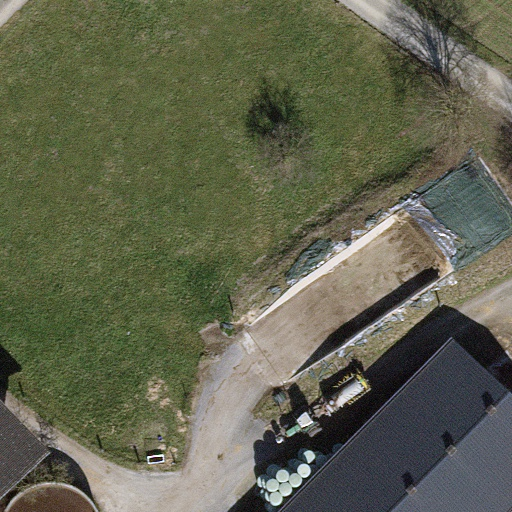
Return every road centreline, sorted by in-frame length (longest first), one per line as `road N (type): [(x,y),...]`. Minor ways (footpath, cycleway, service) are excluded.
road 1 (track): [(511,294),(400,360),(195,511)]
road 2 (track): [(365,0),(511,98)]
road 3 (track): [(137,511),(0,405)]
